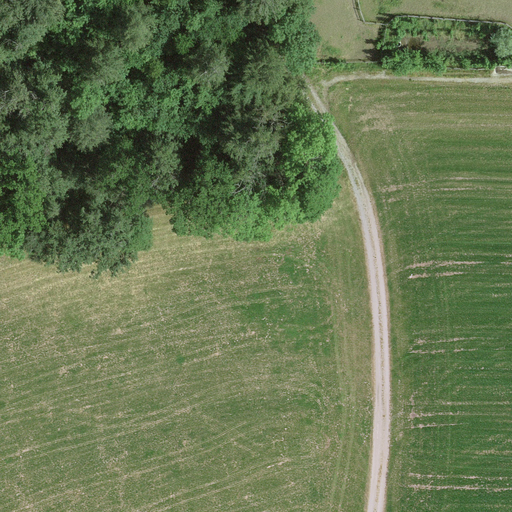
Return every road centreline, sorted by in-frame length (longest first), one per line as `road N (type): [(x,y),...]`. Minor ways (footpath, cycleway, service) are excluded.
road 1 (track): [(253,0),(340,140),(378,276),(383,451),(372,511)]
road 2 (track): [(347,162),(50,207),(21,201),(0,171)]
road 3 (track): [(511,75),(352,72),(310,88)]
